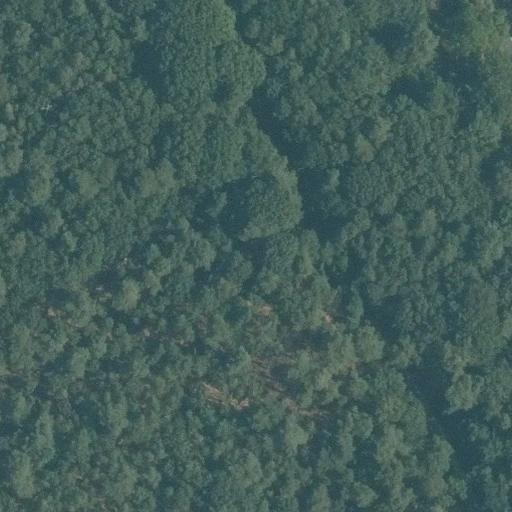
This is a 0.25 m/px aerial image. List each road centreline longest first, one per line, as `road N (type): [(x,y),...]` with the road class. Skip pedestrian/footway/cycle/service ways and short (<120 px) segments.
road 1 (unknown): [(220,0),(338,272),(430,424),(468,511)]
road 2 (unknown): [(0,322),(290,162)]
